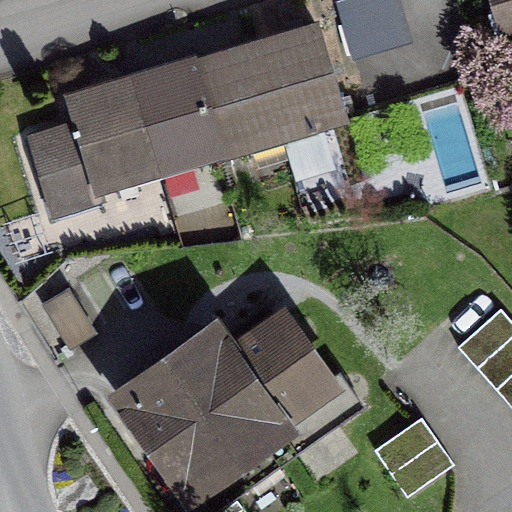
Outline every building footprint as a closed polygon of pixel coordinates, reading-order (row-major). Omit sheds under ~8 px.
[(399,0),(337,0),(353,61),(412,45),(399,0)] [(80,127),(35,141),(56,209),(101,195),(98,184),(343,108),(318,26),(290,35),(232,53),(166,74),(104,93),(72,103),(80,127)] [(511,322),(508,318),(466,358),(511,407),(511,322)] [(296,323),(161,416),(220,502),(355,408),(296,323)] [(461,474),(430,425),(378,457),(409,506),(461,474)]
